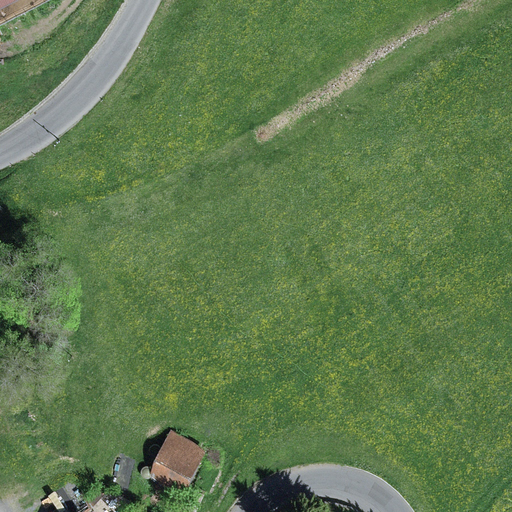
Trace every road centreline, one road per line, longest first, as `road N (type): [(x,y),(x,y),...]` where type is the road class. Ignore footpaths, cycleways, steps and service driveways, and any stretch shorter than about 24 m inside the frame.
road 1 (tertiary): [(0,151),(77,98),(144,0)]
road 2 (tertiary): [(394,511),(361,487),(335,480),(281,488),(252,511)]
